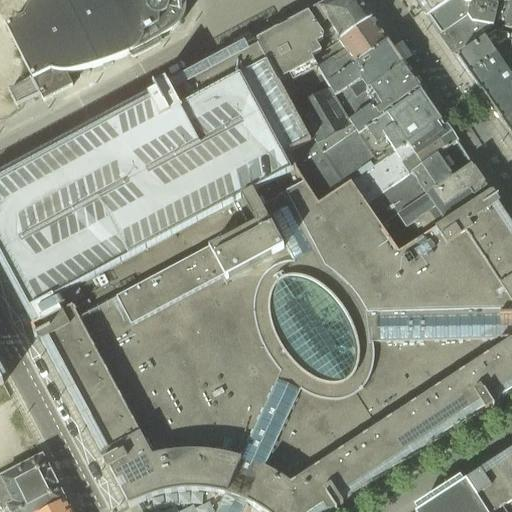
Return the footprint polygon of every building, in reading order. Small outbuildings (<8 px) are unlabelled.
[(0,0),(0,12),(41,96),(44,102),(73,87),(67,74),(84,71),(104,66),(121,60),(132,55),(153,44),(169,34),(181,23),(183,21),(185,17),(186,11),(186,5),(185,1),(184,0),(0,0)] [(333,0),(310,13),(323,38),(322,43),(317,47),(322,55),(325,52),(372,19),(358,0),(333,0)] [(453,0),(416,0),(428,17),(453,0)] [(453,0),(428,17),(438,31),(442,29),(444,32),(468,16),(472,22),(473,22),(473,20),(494,25),(499,0),(453,0)] [(511,0),(499,0),(494,25),(494,27),(495,27),(504,28),(511,29),(511,0)] [(323,38),(310,13),(291,23),(257,42),(279,81),(305,67),(322,55),(317,47),(322,43),(323,38)] [(468,16),(444,32),(457,52),(494,27),(494,25),(473,20),(473,22),(472,22),(468,16)] [(372,19),(325,52),(330,61),(318,70),(326,85),(327,84),(388,43),(372,19)] [(504,51),(507,34),(495,32),(456,58),(468,76),(504,51)] [(509,74),(510,67),(511,47),(511,35),(507,34),(504,51),(468,76),(480,93),(509,74)] [(237,53),(228,61),(226,61),(224,60),(223,61),(221,61),(220,62),(218,63),(218,64),(217,65),(217,67),(216,68),(205,70),(179,84),(169,89),(166,83),(155,89),(158,95),(148,100),(150,103),(121,119),(119,116),(0,179),(0,261),(29,315),(31,314),(38,328),(32,331),(39,344),(42,343),(103,458),(101,459),(108,473),(110,472),(129,507),(128,507),(129,509),(137,505),(146,502),(155,499),(165,496),(178,494),(192,493),(198,493),(205,494),(218,496),(225,497),(226,495),(229,496),(229,499),(230,501),(233,503),(236,505),(239,505),(242,505),(244,504),(246,502),(248,503),(247,505),(253,508),(259,511),(334,511),(343,507),(342,505),(484,411),(485,413),(499,405),(498,403),(511,393),(511,227),(498,206),(500,205),(493,194),(491,196),(490,195),(399,254),(379,228),(381,227),(366,205),(352,184),(321,204),(291,160),(316,143),(295,108),(279,81),(257,42),(237,53)] [(388,43),(327,84),(330,89),(340,108),(404,66),(388,43)] [(511,65),(510,67),(509,74),(480,93),(500,122),(511,114),(511,65)] [(340,108),(355,133),(358,131),(360,134),(422,92),(404,66),(340,108)] [(17,107),(40,95),(33,80),(9,91),(17,107)] [(295,108),(316,143),(323,154),(355,133),(340,108),(330,89),(295,108)] [(358,131),(355,133),(323,154),(316,143),(291,160),(321,204),(352,184),(442,122),(422,92),(360,134),(358,131)] [(511,114),(500,122),(511,139),(511,114)] [(352,184),(366,205),(457,145),(442,122),(352,184)] [(366,205),(381,227),(396,216),(472,166),(457,145),(366,205)] [(487,189),(472,166),(396,216),(406,230),(417,223),(424,233),(487,189)] [(511,511),(511,452),(465,483),(483,511),(511,511)] [(43,511),(65,501),(55,482),(42,458),(0,479),(0,480),(0,479),(0,511),(43,511)] [(483,511),(465,483),(420,511),(483,511)] [(70,511),(68,506),(65,501),(43,511),(70,511)]
